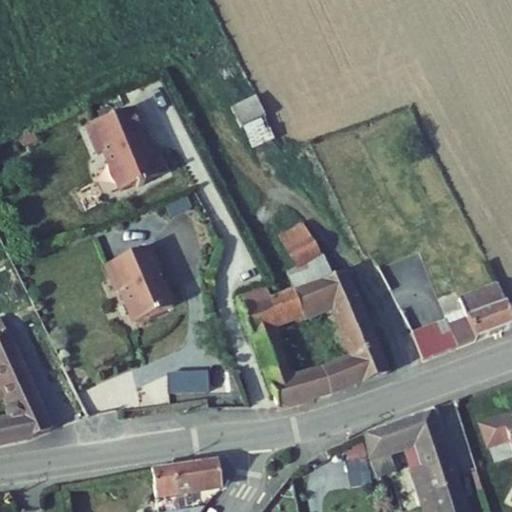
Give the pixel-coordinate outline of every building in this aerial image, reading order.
[(250,105),(227,115),(236,135),(259,125),(250,105)] [(135,133),(124,107),(76,129),(88,156),(94,153),(112,192),(128,185),(129,188),(135,185),(134,182),(157,173),(145,146),(139,149),(132,134),(135,133)] [(259,125),(236,135),(245,156),(268,146),(259,125)] [(298,225),(274,236),(288,266),(312,255),(298,225)] [(144,244),(100,264),(112,291),(116,290),(130,321),(167,305),(152,271),(156,270),(144,244)] [(237,309),(247,334),(267,384),(275,405),(277,412),(385,372),(339,271),(237,309)] [(454,347),(511,326),(511,319),(496,287),(462,301),(468,316),(446,324),(454,347)] [(406,326),(412,339),(433,330),(428,317),(406,326)] [(0,445),(21,442),(50,431),(0,321),(0,382),(17,419),(0,422),(0,445)] [(207,395),(207,372),(167,372),(168,396),(207,395)] [(369,467),(371,481),(391,473),(384,455),(418,442),(425,466),(412,470),(426,511),(469,511),(435,412),(364,437),(369,467)] [(511,418),(485,428),(491,447),(509,441),(511,449),(511,418)] [(217,463),(151,476),(155,503),(221,491),(217,463)]
